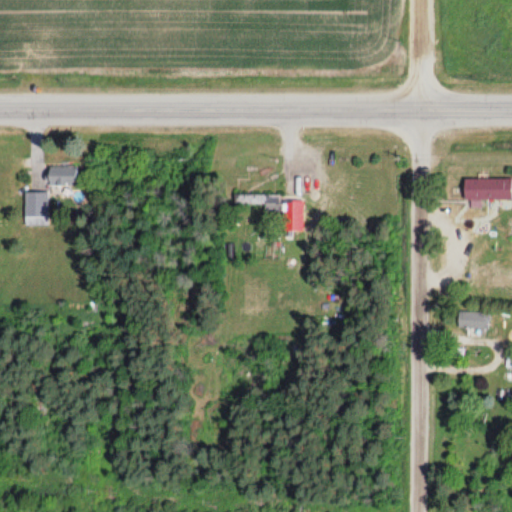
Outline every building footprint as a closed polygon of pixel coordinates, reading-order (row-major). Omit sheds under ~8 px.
[(77,166),(48,166),(48,185),(77,185),(77,166)] [(511,176),(464,177),(464,198),(511,198),(511,176)] [(26,191),(26,225),(50,225),(50,191),(26,191)] [(304,200),(284,200),(284,230),(304,230),(304,200)] [(487,328),(487,311),(458,311),(458,328),(487,328)]
